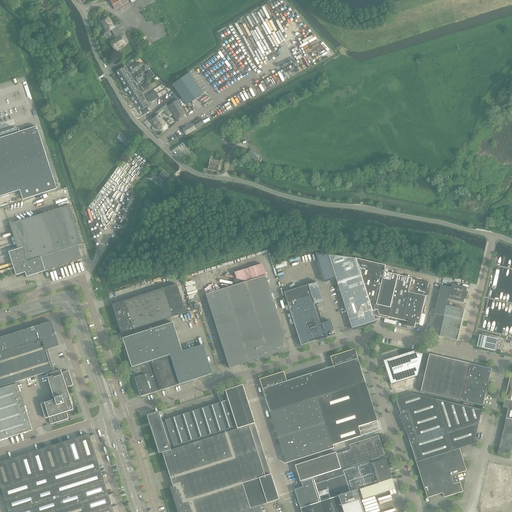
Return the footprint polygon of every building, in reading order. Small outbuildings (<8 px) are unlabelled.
[(38,0),(32,5),(25,10),(31,18),(38,13),(35,9),(38,8),(41,12),(50,6),(47,1),(48,0),(38,0)] [(112,0),(110,1),(115,10),(128,2),(126,0),(112,0)] [(41,16),(48,26),(54,21),(51,16),(63,8),(60,4),(41,16)] [(111,30),(113,34),(120,30),(116,25),(114,26),(108,18),(101,22),(105,28),(104,29),(107,33),(111,30)] [(50,29),(51,32),(59,27),(60,28),(64,25),(62,21),(50,29)] [(120,30),(113,34),(116,39),(110,43),(114,50),(120,46),(121,46),(125,44),(121,37),(123,36),(120,30)] [(116,72),(119,77),(128,72),(125,67),(116,72)] [(74,70),(68,73),(72,79),(75,78),(79,84),(84,81),(79,71),(76,73),(74,70)] [(131,77),(128,72),(119,77),(122,82),(131,77)] [(186,106),(203,94),(188,73),(172,85),(186,106)] [(134,82),(131,77),(122,82),(125,87),(134,82)] [(71,81),(62,86),(65,92),(74,87),(71,81)] [(137,86),(134,82),(125,87),(128,92),(137,86)] [(140,91),(137,86),(128,92),(131,96),(140,91)] [(92,90),(86,93),(90,100),(87,101),(90,108),(96,105),(94,101),(97,100),(92,90)] [(143,96),(140,91),(131,96),(134,101),(143,96)] [(145,101),(143,96),(134,101),(137,106),(144,102),(145,101)] [(62,100),(53,106),(56,111),(65,106),(64,104),(62,100)] [(83,101),(74,106),(77,112),(86,106),(83,101)] [(178,101),(168,107),(176,120),(186,114),(178,101)] [(146,106),(144,102),(137,106),(140,111),(148,106),(148,105),(146,106)] [(166,105),(156,113),(157,115),(168,107),(166,105)] [(65,106),(56,111),(59,116),(68,111),(65,106)] [(148,106),(140,111),(143,116),(149,112),(147,108),(149,107),(148,106)] [(159,130),(161,129),(163,130),(164,131),(166,130),(167,129),(168,128),(167,126),(158,115),(151,121),(159,130)] [(195,129),(204,124),(201,119),(194,123),(195,125),(193,126),(195,129)] [(195,129),(193,126),(192,124),(183,129),(186,135),(195,130),(195,129)] [(0,196),(19,191),(22,200),(56,189),(36,127),(17,133),(16,130),(6,133),(0,135),(0,196)] [(119,136),(116,138),(121,142),(124,144),(126,141),(119,136)] [(257,162),(261,156),(251,149),(247,155),(257,162)] [(209,165),(208,169),(217,171),(219,162),(210,160),(209,163),(209,165)] [(156,179),(164,186),(171,178),(163,171),(159,174),(160,175),(156,178),(152,173),(150,175),(152,177),(150,179),(153,182),(156,179)] [(139,186),(144,191),(150,184),(146,180),(144,182),(143,181),(139,186)] [(25,273),(27,277),(81,260),(77,246),(82,244),(69,205),(9,224),(17,250),(8,252),(16,276),(25,273)] [(329,255),(315,253),(325,283),(336,279),(341,293),(352,329),(362,326),(376,322),(376,321),(375,316),(372,309),(359,267),(356,259),(329,255)] [(386,266),(356,259),(359,267),(372,309),(377,307),(379,315),(388,317),(389,317),(402,321),(408,322),(407,326),(414,328),(415,328),(416,324),(419,325),(426,326),(437,277),(386,265),(386,266)] [(205,295),(229,368),(252,361),(257,360),(284,351),(282,346),(283,346),(281,342),(286,340),(265,276),(247,282),(234,279),(233,286),(205,295)] [(307,285),(284,293),(298,336),(301,346),(328,337),(326,333),(334,331),(330,321),(320,324),(314,304),(320,302),(323,301),(322,299),(322,298),(320,293),(318,287),(319,287),(317,282),(307,285)] [(185,313),(176,284),(111,305),(120,334),(185,313)] [(451,288),(448,300),(464,303),(465,299),(467,300),(468,292),(467,291),(467,288),(452,284),(451,288)] [(427,333),(440,336),(444,316),(447,306),(448,300),(451,288),(441,285),(434,314),(432,314),(427,333)] [(444,316),(440,336),(458,341),(462,320),(465,310),(447,306),(444,316)] [(10,335),(0,337),(0,387),(45,373),(46,374),(54,372),(47,350),(59,346),(51,322),(13,334),(10,335)] [(131,368),(141,397),(212,374),(203,345),(182,352),(173,323),(122,338),(131,368)] [(477,347),(495,351),(497,339),(480,335),(477,347)] [(260,380),(271,413),(318,398),(366,383),(355,349),(331,357),(334,367),(287,381),(284,372),(260,380)] [(384,361),(392,385),(418,376),(423,353),(415,351),(384,361)] [(492,369),(476,365),(430,355),(421,392),(483,406),(492,369)] [(60,370),(54,372),(46,374),(54,400),(40,405),(45,419),(48,418),(51,425),(68,419),(66,412),(73,410),(71,405),(72,404),(70,397),(69,398),(66,388),(73,385),(68,371),(61,373),(60,370)] [(511,409),(511,373),(503,408),(509,409),(511,409)] [(366,383),(318,398),(333,446),(362,436),(359,427),(373,423),(378,421),(366,383)] [(0,389),(0,440),(32,430),(17,384),(0,389)] [(210,438),(254,424),(242,385),(217,393),(217,394),(220,403),(165,420),(165,422),(161,423),(158,412),(147,416),(159,454),(162,453),(210,438)] [(399,398),(410,395),(408,389),(398,392),(399,398)] [(412,448),(417,462),(475,444),(474,444),(482,410),(414,394),(396,400),(402,416),(401,416),(409,439),(412,448)] [(318,398),(271,413),(287,463),(334,448),(333,446),(318,398)] [(511,419),(506,419),(498,453),(508,455),(509,450),(511,450),(511,419)] [(210,438),(162,453),(162,454),(173,486),(169,487),(177,511),(239,511),(260,506),(278,500),(265,458),(260,460),(248,426),(254,424),(210,438)] [(113,511),(88,434),(0,462),(0,485),(8,511),(113,511)] [(295,465),(301,482),(380,457),(385,455),(379,436),(350,445),(351,449),(336,454),(334,455),(333,453),(295,465)] [(416,462),(428,498),(443,493),(445,498),(463,492),(460,483),(454,484),(452,476),(467,471),(460,449),(416,462)] [(349,493),(357,490),(392,479),(386,459),(381,461),(380,457),(301,482),(302,488),(295,490),(301,508),(302,511),(344,511),(339,496),(349,493)] [(503,490),(508,467),(490,463),(485,486),(503,490)] [(364,511),(357,490),(349,493),(339,496),(344,511),(364,511)]
